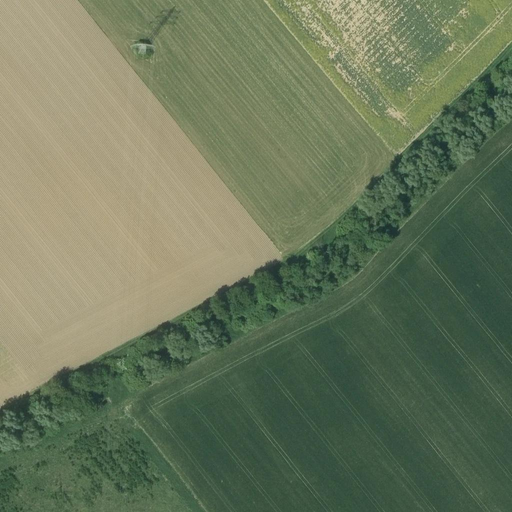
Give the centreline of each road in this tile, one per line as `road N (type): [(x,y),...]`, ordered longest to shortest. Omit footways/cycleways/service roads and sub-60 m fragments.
road 1 (track): [(0,413),(297,257),(511,50)]
road 2 (track): [(511,112),(410,207),(349,279),(0,460)]
